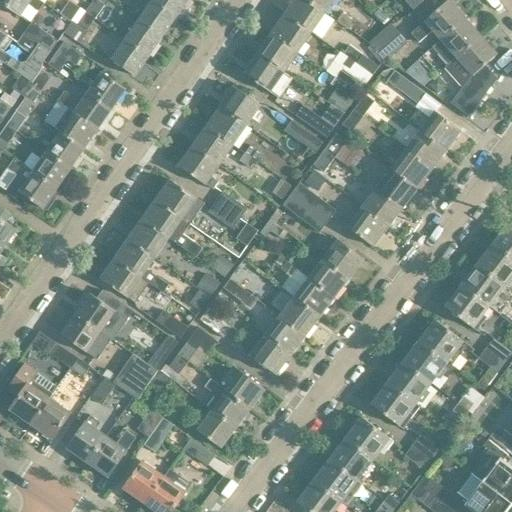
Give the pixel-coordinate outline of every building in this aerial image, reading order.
[(39,0),(0,0),(0,2),(21,17),(29,5),(39,12),(45,4),(39,0)] [(93,0),(86,12),(96,19),(105,5),(97,0),(93,0)] [(177,16),(153,0),(152,0),(139,20),(163,36),(177,16)] [(188,0),(153,0),(177,16),(188,0)] [(326,13),(307,0),(295,0),(286,14),(312,32),(326,13)] [(334,0),(307,0),(326,13),(334,0)] [(393,0),(398,5),(403,0),(406,0),(415,9),(424,0),(393,0)] [(449,0),(448,0),(425,20),(415,28),(424,38),(433,30),(441,39),(465,18),(449,0)] [(71,22),(80,8),(70,1),(60,14),(71,22)] [(96,19),(86,12),(77,24),(73,21),(65,33),(86,48),(89,44),(83,39),(88,32),(87,31),(96,19)] [(342,13),(337,21),(348,29),(353,20),(342,13)] [(286,14),(272,34),(298,52),(303,55),(309,46),(305,43),(312,32),(286,14)] [(481,36),(465,18),(441,39),(457,57),(481,36)] [(163,36),(139,20),(125,39),(149,56),(163,36)] [(24,33),(50,51),(58,40),(32,22),(24,33)] [(378,52),(400,32),(391,23),(369,42),(378,52)] [(0,47),(8,35),(0,29),(0,60),(21,75),(32,83),(42,69),(41,69),(43,62),(50,51),(24,33),(17,44),(32,54),(27,62),(21,63),(0,48),(0,47)] [(400,32),(378,52),(386,61),(408,42),(400,32)] [(272,34),(258,54),(284,72),(298,52),(272,34)] [(481,36),(457,57),(472,74),(451,102),(469,116),(498,79),(486,65),(498,54),(481,36)] [(149,56),(125,39),(111,59),(135,76),(149,56)] [(68,59),(76,64),(83,54),(64,42),(48,64),(59,72),(68,59)] [(319,64),(333,75),(347,57),(333,46),(319,64)] [(258,54),(244,74),(280,98),(292,79),(284,73),(284,72),(258,54)] [(373,75),(379,67),(363,55),(357,63),(373,75)] [(446,151),(461,131),(436,111),(441,105),(392,68),(384,72),(382,75),(388,80),(387,81),(417,104),(415,107),(430,119),(421,131),(446,151)] [(51,76),(42,69),(32,83),(42,90),(51,76)] [(356,92),(362,83),(342,69),(336,78),(356,92)] [(102,72),(88,92),(113,109),(126,89),(102,72)] [(32,83),(21,75),(12,88),(23,96),(32,83)] [(32,83),(23,96),(33,103),(42,90),(32,83)] [(235,87),(221,107),(248,125),(262,105),(235,87)] [(113,109),(88,92),(81,102),(64,90),(57,100),(69,108),(99,129),(113,109)] [(354,110),(363,117),(363,116),(376,126),(379,123),(366,113),(375,101),(365,94),(354,110)] [(0,100),(0,119),(2,121),(12,107),(1,99),(0,100)] [(326,102),(317,115),(335,127),(344,114),(326,102)] [(7,124),(17,131),(31,111),(21,104),(7,124)] [(327,137),(334,127),(303,105),(296,115),(327,137)] [(221,107),(207,126),(234,145),(248,125),(221,107)] [(99,129),(69,108),(55,128),(85,148),(99,129)] [(363,117),(354,110),(343,125),(352,132),(363,117)] [(316,152),(323,142),(292,121),(285,131),(316,152)] [(17,131),(7,124),(0,134),(0,138),(8,144),(17,131)] [(234,145),(207,126),(193,146),(220,165),(234,145)] [(54,141),(46,151),(71,169),(85,148),(55,128),(48,137),(54,141)] [(421,131),(407,150),(406,150),(432,170),(446,151),(421,131)] [(337,133),(326,149),(336,156),(347,141),(337,133)] [(245,153),(256,160),(261,152),(251,145),(245,153)] [(193,146),(179,166),(213,190),(219,182),(212,177),(220,165),(193,146)] [(336,156),(326,149),(314,165),(324,172),(336,156)] [(401,157),(392,169),(417,189),(432,170),(406,150),(401,157)] [(71,169),(46,151),(32,171),(57,189),(71,169)] [(256,160),(245,153),(240,161),(250,168),(256,160)] [(18,175),(10,185),(6,192),(16,199),(20,192),(43,208),(44,207),(48,210),(56,198),(52,195),(57,189),(32,171),(32,172),(14,159),(8,168),(18,175)] [(300,178),(322,193),(330,180),(308,166),(300,178)] [(417,189),(392,169),(377,189),(403,208),(417,189)] [(205,204),(170,179),(156,200),(191,223),(205,204)] [(336,212),(306,190),(299,184),(292,194),(328,222),(336,212)] [(403,208),(377,189),(363,208),(388,227),(403,208)] [(223,191),(216,201),(240,218),(247,208),(223,191)] [(328,222),(292,194),(284,204),(321,232),(328,222)] [(156,200),(143,219),(169,237),(197,257),(203,248),(184,234),(191,223),(156,200)] [(240,218),(216,201),(209,212),(233,229),(240,218)] [(388,227),(363,208),(348,227),(374,246),(388,227)] [(18,230),(0,217),(0,249),(3,251),(18,230)] [(143,219),(129,239),(155,257),(169,237),(143,219)] [(279,236),(283,239),(288,232),(270,219),(260,233),(265,237),(269,232),(272,232),(279,237),(279,236)] [(511,223),(510,222),(493,244),(511,257),(511,223)] [(239,233),(252,241),(258,230),(245,223),(239,233)] [(129,239),(115,259),(153,285),(162,292),(177,302),(182,294),(168,284),(147,269),(155,257),(129,239)] [(338,240),(324,259),(349,278),(364,259),(338,240)] [(511,257),(493,244),(478,264),(511,290),(511,257)] [(225,277),(234,265),(221,255),(212,268),(225,277)] [(153,285),(115,259),(101,279),(136,303),(149,283),(153,286),(153,285)] [(324,259),(309,278),(335,298),(349,278),(324,259)] [(309,278),(309,279),(296,269),(296,268),(288,261),(282,269),(290,276),(281,287),(295,297),(320,317),(335,298),(309,278)] [(511,299),(511,290),(478,264),(462,285),(490,307),(500,315),(511,299)] [(222,281),(214,275),(212,279),(209,277),(202,287),(212,294),(222,281)] [(462,285),(446,307),(478,331),(485,321),(481,318),(490,307),(462,285)] [(90,293),(76,314),(101,331),(112,339),(126,318),(90,293)] [(320,317),(295,297),(280,316),(306,336),(320,317)] [(223,337),(231,327),(207,309),(200,319),(223,337)] [(180,337),(187,327),(163,310),(156,320),(180,337)] [(76,314),(62,335),(87,352),(101,331),(76,314)] [(306,336),(280,316),(265,336),(291,355),(306,336)] [(436,320),(429,329),(424,329),(419,335),(421,339),(420,341),(452,365),(468,344),(436,320)] [(199,328),(188,342),(197,349),(199,346),(208,353),(217,341),(199,328)] [(291,355),(265,336),(251,355),(276,375),(291,355)] [(511,351),(494,338),(486,348),(506,363),(511,354),(511,351)] [(420,341),(404,362),(432,383),(441,372),(447,377),(455,367),(452,365),(420,341)] [(71,368),(78,358),(56,343),(54,345),(50,342),(45,349),(71,368)] [(188,342),(179,354),(188,361),(197,349),(188,342)] [(506,363),(486,348),(479,358),(490,367),(477,384),(485,390),(506,363)] [(149,383),(158,371),(134,354),(114,383),(116,385),(138,399),(149,383)] [(188,361),(179,354),(169,367),(179,374),(188,361)] [(90,367),(78,358),(71,368),(84,377),(90,367)] [(32,423),(49,399),(58,387),(38,373),(39,372),(25,362),(7,390),(18,398),(11,409),(32,423)] [(432,383),(404,362),(388,383),(416,404),(419,400),(423,403),(430,393),(427,390),(432,383)] [(169,377),(159,370),(158,371),(149,383),(159,390),(169,377)] [(251,409),(265,389),(242,372),(227,391),(251,409)] [(114,383),(106,377),(92,397),(102,405),(116,385),(114,383)] [(251,409),(227,391),(211,379),(205,387),(213,392),(212,394),(215,397),(207,407),(213,411),(212,411),(236,428),(251,409)] [(388,383),(372,404),(404,429),(412,418),(408,415),(416,404),(388,383)] [(471,387),(458,403),(469,411),(472,413),(484,397),(471,387)] [(71,414),(49,399),(32,423),(54,438),(71,414)] [(469,411),(458,403),(453,410),(463,418),(469,411)] [(149,437),(163,417),(151,409),(138,429),(149,437)] [(236,428),(212,411),(198,430),(221,448),(236,428)] [(68,448),(69,449),(66,453),(79,462),(82,458),(88,463),(107,436),(96,429),(101,422),(91,415),(68,448)] [(163,417),(149,437),(145,444),(155,452),(174,425),(163,417)] [(362,417),(346,439),(374,460),(383,449),(386,452),(394,441),(362,417)] [(499,426),(491,436),(511,452),(511,426),(508,432),(499,426)] [(107,436),(88,463),(109,477),(136,438),(126,430),(117,443),(107,436)] [(413,445),(432,460),(440,450),(420,435),(413,445)] [(500,459),(483,482),(511,503),(511,466),(508,463),(511,457),(511,452),(491,436),(484,446),(500,459)] [(208,466),(216,455),(192,438),(184,449),(208,466)] [(346,439),(330,460),(358,481),(363,474),(367,477),(374,466),(371,464),(374,460),(346,439)] [(432,460),(413,445),(405,456),(424,470),(432,460)] [(448,469),(455,460),(444,452),(437,461),(448,469)] [(358,481),(330,460),(314,481),(342,502),(346,498),(349,500),(357,490),(353,487),(358,481)] [(146,503),(164,477),(143,462),(124,488),(146,503)] [(170,469),(164,477),(146,503),(158,511),(171,511),(186,492),(192,484),(170,469)] [(455,496),(445,488),(426,474),(418,485),(454,511),(470,511),(472,510),(474,511),(507,511),(511,506),(511,503),(483,482),(473,474),(458,493),(457,492),(455,496)] [(314,481),(298,502),(311,511),(334,511),(342,502),(314,481)] [(454,511),(418,485),(411,494),(434,511),(454,511)] [(391,493),(385,501),(395,509),(408,491),(403,488),(391,493)] [(392,511),(395,509),(385,501),(376,511),(392,511)]
